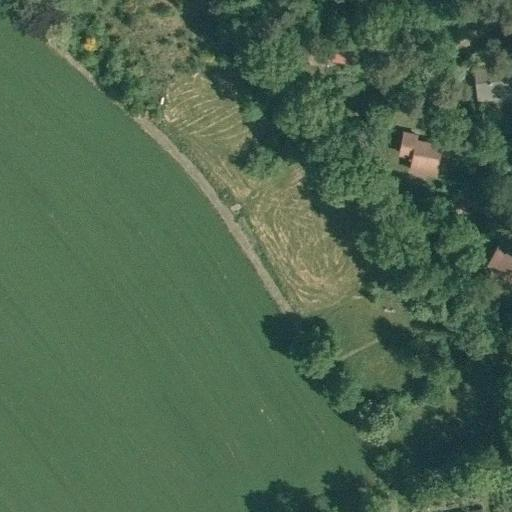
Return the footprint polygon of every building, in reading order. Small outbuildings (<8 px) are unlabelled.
[(324,59),(352,63),(356,41),(369,43),(372,21),(359,20),(358,31),(330,26),(316,23),(309,57),(324,59)] [(511,62),(474,67),(478,100),(511,95),(511,62)] [(411,156),(408,169),(435,175),(440,151),(441,143),(441,142),(417,138),(418,132),(403,129),(398,154),(411,156)] [(440,151),(449,152),(450,145),(441,143),(440,151)] [(507,278),(511,281),(511,241),(502,237),(487,265),(508,275),(507,278)]
